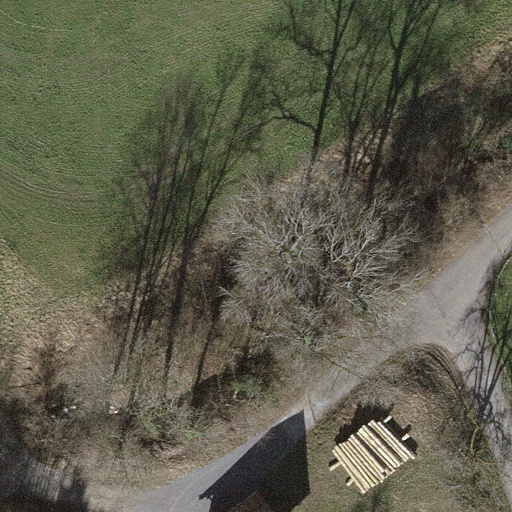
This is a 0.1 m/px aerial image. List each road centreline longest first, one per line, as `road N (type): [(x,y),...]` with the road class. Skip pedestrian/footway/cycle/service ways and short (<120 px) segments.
road 1 (track): [(0,436),(36,483),(98,493),(175,489),(451,292)]
road 2 (unclassified): [(511,234),(451,292),(511,458)]
